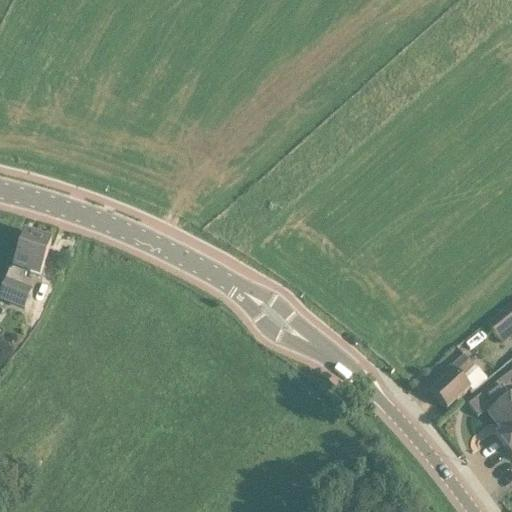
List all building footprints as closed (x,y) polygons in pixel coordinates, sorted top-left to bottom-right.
[(39,280),(49,250),(51,246),(24,237),(11,272),(39,280)] [(0,302),(23,313),(32,292),(5,282),(0,294),(0,302)] [(502,348),(511,339),(511,306),(486,328),(502,348)] [(460,381),(473,369),(464,359),(450,371),(439,381),(442,385),(430,396),(446,414),(470,392),(460,381)] [(511,374),(467,408),(477,421),(488,413),(490,416),(488,418),(504,439),(499,442),(511,459),(511,374)]
